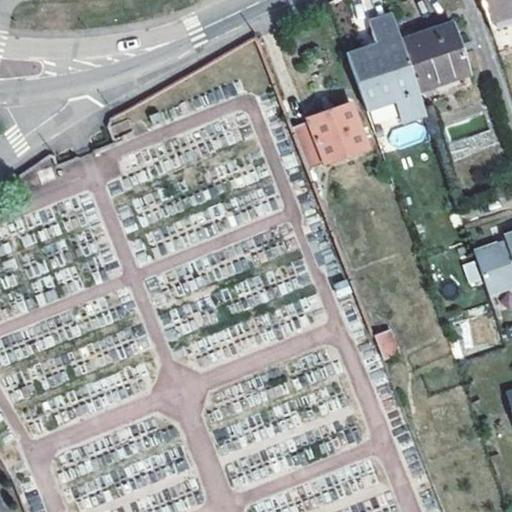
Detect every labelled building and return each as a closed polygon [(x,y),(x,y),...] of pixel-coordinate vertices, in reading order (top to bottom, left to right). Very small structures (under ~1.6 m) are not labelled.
[(511,0),(482,0),(490,20),(511,12),(511,0)] [(511,12),(490,20),(493,30),(511,23),(511,12)] [(425,114),(418,91),(399,39),(391,15),(368,22),(375,43),(346,53),(367,111),(396,101),(403,121),(425,114)] [(399,39),(418,91),(469,73),(452,21),(399,39)] [(309,121),(293,127),(309,168),(366,147),(351,103),(309,119),(309,121)] [(495,244),(473,251),(488,294),(511,285),(511,232),(503,236),(505,241),(506,243),(496,247),(495,244)] [(471,286),(482,280),(473,260),(461,266),(471,286)] [(385,359),(400,353),(391,328),(375,334),(385,359)] [(460,399),(426,411),(431,425),(465,413),(460,399)]
